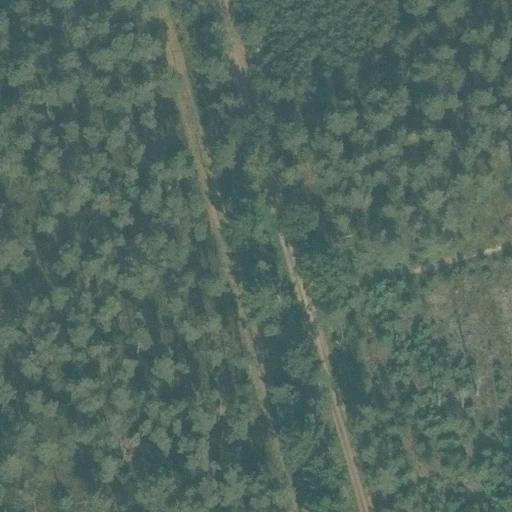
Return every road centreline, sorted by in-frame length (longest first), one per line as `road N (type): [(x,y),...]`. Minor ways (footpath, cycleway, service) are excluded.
road 1 (track): [(307,305),(218,0)]
road 2 (track): [(366,511),(307,305)]
